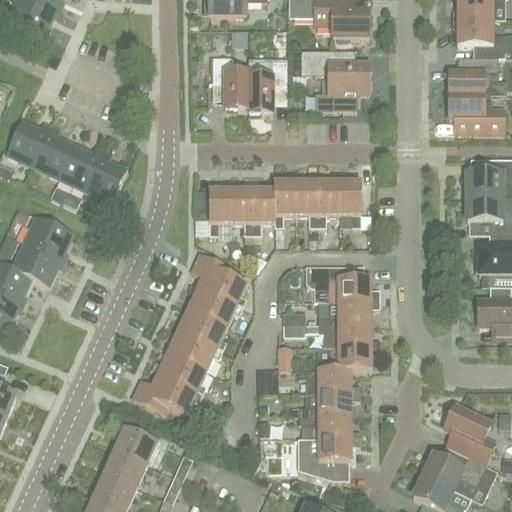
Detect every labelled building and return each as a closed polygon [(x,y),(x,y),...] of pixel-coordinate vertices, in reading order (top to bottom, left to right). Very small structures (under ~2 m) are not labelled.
[(56,25),(59,17),(20,0),(17,0),(6,26),(44,42),(52,24),(56,25)] [(20,0),(59,17),(63,10),(60,8),(63,0),(20,0)] [(203,0),(203,14),(208,14),(208,22),(230,22),(246,22),(246,9),(266,9),(266,1),(266,0),(203,0)] [(452,27),(492,27),(493,11),(505,11),(504,0),(480,0),(480,1),(472,1),(456,1),(456,15),(452,19),(452,27)] [(368,18),(354,17),(354,5),(345,5),(321,5),(314,5),(311,1),(288,1),(288,24),(314,25),(314,32),(331,32),(331,45),(334,45),(332,50),(336,51),(341,52),(344,52),(348,51),(351,50),(350,45),(368,45),(368,18)] [(505,27),(505,11),(493,11),(492,27),(505,27)] [(511,42),(492,42),(492,27),(452,27),(452,34),(456,38),(456,53),(473,53),(480,53),(480,65),(497,65),(504,65),(504,61),(511,61),(511,42)] [(248,37),(230,37),(230,55),(248,55),(248,37)] [(288,78),(300,78),(300,57),(288,57),(288,68),(288,78)] [(333,101),(333,117),(342,117),(357,117),(357,102),(368,102),(368,85),(368,72),(354,72),(332,72),(332,57),(300,57),(300,78),(300,81),(328,81),(328,101),(333,101)] [(354,58),(332,57),(332,72),(354,72),(354,58)] [(248,117),(248,80),(233,80),(233,65),(212,65),(212,90),(224,90),(224,108),(224,117),(248,117)] [(497,65),(480,65),(472,65),(472,79),(456,79),(448,79),(448,103),(491,103),(503,103),(503,89),(497,89),(497,65)] [(472,79),(472,65),(456,65),(456,79),(472,79)] [(248,117),(248,121),(272,121),(272,114),(272,94),(288,94),(288,78),(288,68),(248,69),(248,80),(248,117)] [(224,90),(212,90),(212,108),(224,108),(224,90)] [(272,114),(288,114),(288,94),(272,94),(272,114)] [(333,101),(328,101),(315,101),(314,120),(333,120),(333,117),(333,101)] [(491,114),(491,103),(448,103),(448,127),(454,127),(454,143),(503,143),(503,142),(503,114),(491,114)] [(31,173),(50,133),(42,129),(39,136),(21,127),(5,161),(31,173)] [(57,185),(72,152),(54,143),(57,136),(50,133),(31,173),(57,185)] [(83,198),(102,157),(95,154),(91,161),(72,152),(57,185),(83,198)] [(102,157),(83,198),(109,210),(125,176),(107,168),(109,160),(102,157)] [(466,205),(511,205),(511,166),(491,167),(491,181),(470,181),(466,181),(466,205)] [(491,181),(491,167),(470,167),(470,181),(491,181)] [(13,176),(0,170),(0,180),(9,185),(13,176)] [(296,222),(296,180),(288,180),(288,189),(275,189),(274,230),(274,235),(283,235),(283,222),(296,222)] [(317,235),(317,189),(303,189),(303,180),(296,180),(296,222),(309,222),(309,235),(317,235)] [(339,222),(339,180),(331,180),(331,189),(317,189),(317,235),(326,235),(326,222),(339,222)] [(339,180),(339,222),(352,222),(352,235),(360,235),(360,222),(360,189),(346,189),(346,180),(339,180)] [(231,230),(231,188),(224,188),(224,197),(209,197),(209,242),(218,242),(218,230),(231,230)] [(252,242),(252,197),(238,197),(238,188),(231,188),(231,230),(244,230),(244,242),(252,242)] [(274,230),(275,189),(275,188),(267,188),(267,197),(252,197),(252,242),(261,242),(261,230),(274,230)] [(54,192),(49,203),(75,215),(80,204),(54,192)] [(209,242),(209,197),(195,197),(195,242),(209,242)] [(491,243),(504,243),(511,242),(511,205),(466,205),(466,229),(469,229),(491,229),(491,243)] [(15,225),(25,230),(29,221),(19,216),(15,225)] [(24,247),(63,266),(67,258),(65,258),(73,240),(35,222),(24,247)] [(352,222),(339,222),(339,235),(352,235),(352,222)] [(360,222),(360,235),(370,235),(370,222),(360,222)] [(491,229),(469,229),(469,243),(488,243),(488,255),(505,255),(504,243),(491,243),(491,229)] [(218,230),(218,242),(218,247),(231,247),(231,230),(218,230)] [(252,242),(244,242),(244,251),(252,251),(252,242)] [(511,242),(504,243),(505,255),(488,255),(478,255),(478,283),(482,283),(482,295),(490,295),(510,294),(511,294),(511,242)] [(59,274),(63,266),(24,247),(22,250),(16,247),(13,253),(19,256),(11,274),(31,283),(48,291),(57,274),(59,274)] [(232,276),(226,273),(200,261),(193,275),(209,282),(203,297),(243,316),(247,307),(241,305),(247,291),(229,282),(232,276)] [(267,267),(252,261),(252,279),(255,281),(257,281),(267,267)] [(31,283),(11,274),(0,268),(0,300),(22,311),(26,303),(22,301),(31,283)] [(341,274),(306,274),(306,290),(310,295),(313,295),(325,295),(325,309),(338,309),(379,309),(379,302),(370,302),(370,286),(363,286),(341,286),(341,274)] [(363,274),(341,274),(341,286),(363,286),(363,274)] [(490,295),(490,309),(478,309),(478,311),(475,313),(475,321),(478,323),(478,335),(492,335),(492,347),(511,347),(511,304),(510,294),(490,295)] [(318,309),(325,309),(325,295),(313,295),(313,309),(318,309)] [(239,325),(243,316),(203,297),(192,319),(227,335),(232,322),(239,325)] [(19,318),(22,311),(0,300),(0,333),(7,336),(16,317),(19,318)] [(318,309),(318,323),(325,323),(337,323),(338,309),(325,309),(318,309)] [(318,332),(370,332),(370,316),(379,316),(379,309),(338,309),(337,323),(325,323),(318,323),(318,332)] [(220,348),(227,335),(192,319),(182,341),(223,360),(226,351),(220,348)] [(306,319),(283,320),(283,332),(306,332),(306,319)] [(330,355),(380,355),(380,348),(370,347),(370,332),(318,332),(306,332),(283,332),(283,344),(305,344),(305,341),(323,341),(323,355),(330,355)] [(219,368),(223,360),(182,341),(172,363),(206,378),(212,365),(219,368)] [(278,355),(278,378),(291,378),(291,355),(278,355)] [(379,362),(380,355),(330,355),(330,369),(317,369),(318,378),(350,378),(370,378),(370,362),(379,362)] [(317,355),(317,369),(330,369),(330,355),(323,355),(317,355)] [(200,392),(206,378),(172,363),(162,384),(202,403),(205,395),(200,392)] [(278,401),(278,378),(258,378),(258,401),(278,401)] [(318,401),(360,401),(360,393),(350,393),(350,378),(318,378),(298,378),(298,386),(305,386),(305,400),(318,401)] [(0,421),(7,425),(16,402),(0,395),(0,392),(4,382),(0,380),(0,421)] [(198,412),(202,403),(162,384),(155,399),(151,398),(154,393),(141,387),(133,406),(165,421),(168,414),(186,422),(192,409),(198,412)] [(298,423),(350,423),(350,408),(360,408),(360,401),(318,401),(318,415),(298,415),(298,423)] [(259,413),(259,424),(268,424),(268,413),(259,413)] [(451,442),(445,454),(467,464),(484,472),(494,451),(483,446),(490,431),(455,414),(444,438),(451,442)] [(510,423),(498,422),(498,438),(509,438),(510,423)] [(318,446),(360,446),(360,439),(351,439),(350,423),(298,423),(298,432),(301,432),(318,432),(318,446)] [(270,431),(259,431),(259,446),(270,446),(270,431)] [(301,446),(318,446),(318,432),(301,432),(301,446)] [(113,459),(144,473),(155,450),(141,444),(123,436),(113,459)] [(360,446),(318,446),(301,446),(298,446),(298,478),(347,493),(347,469),(351,469),(351,453),(360,453),(360,446)] [(183,462),(192,466),(195,458),(186,454),(183,462)] [(467,464),(445,454),(440,466),(462,476),(467,464)] [(134,496),(144,473),(113,459),(102,481),(134,496)] [(172,485),(182,490),(192,466),(183,462),(172,485)] [(422,484),(453,498),(468,506),(470,507),(486,473),(484,472),(467,464),(462,476),(440,466),(433,462),(431,466),(429,465),(426,466),(421,476),(422,479),(424,480),(422,484)] [(511,480),(511,476),(511,466),(502,466),(501,479),(504,479),(511,480)] [(486,473),(470,507),(481,511),(497,479),(486,473)] [(110,511),(127,511),(134,496),(102,481),(92,504),(110,511)] [(452,511),(447,510),(453,498),(422,484),(412,506),(423,511),(422,511),(452,511)] [(171,511),(182,490),(172,485),(162,508),(171,511)] [(342,511),(346,499),(328,494),(324,507),(339,511),(342,511)] [(262,511),(274,511),(279,501),(270,496),(262,511)] [(447,510),(452,511),(465,511),(468,506),(453,498),(447,510)]
